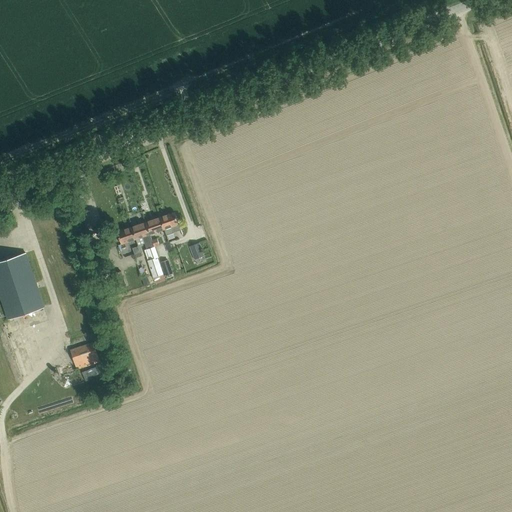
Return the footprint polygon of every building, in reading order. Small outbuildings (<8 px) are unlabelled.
[(164,230),(166,236),(174,233),(173,231),(180,228),(179,224),(178,224),(174,213),(160,218),(164,230)] [(150,235),(164,230),(160,218),(146,223),(150,235)] [(136,239),(150,235),(146,223),(132,227),(136,239)] [(121,244),(136,239),(132,227),(117,232),(121,244)] [(199,243),(190,247),(194,260),(204,257),(199,243)] [(151,275),(161,273),(157,253),(147,255),(151,275)] [(0,295),(8,319),(44,307),(26,254),(0,262),(0,295)] [(168,260),(162,262),(166,276),(173,273),(168,260)] [(116,289),(126,286),(121,271),(111,275),(116,289)] [(77,370),(100,363),(94,343),(70,350),(77,370)]
